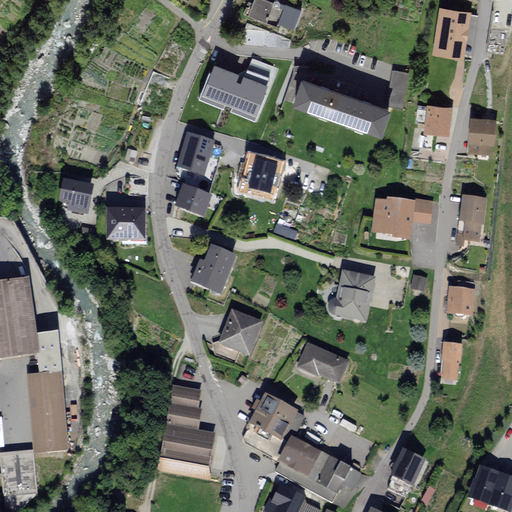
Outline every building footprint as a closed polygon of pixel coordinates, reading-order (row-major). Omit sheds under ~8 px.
[(300,10),(271,0),(252,0),(248,13),(293,29),(300,10)] [(462,61),(470,14),(439,8),(430,55),(462,61)] [(267,87),(216,66),(204,96),(255,117),(267,87)] [(389,106),(406,106),(408,70),(391,69),(389,106)] [(295,106),(338,120),(346,96),(303,82),(295,106)] [(290,84),(286,99),(292,101),(296,86),(290,84)] [(382,135),(390,111),(346,96),(338,120),(382,135)] [(451,108),(428,106),(426,132),(448,134),(451,108)] [(495,121),(471,119),(469,143),(471,143),(470,152),(491,154),(491,144),(493,144),(495,121)] [(213,143),(188,136),(179,167),(203,174),(213,143)] [(283,162),(247,152),(237,191),(273,201),(283,162)] [(92,183),(61,178),(58,203),(67,204),(66,211),(88,214),(92,183)] [(210,193),(181,184),(175,208),(203,216),(210,193)] [(486,202),(463,199),(457,245),(463,246),(464,240),(478,242),(481,225),(483,225),(486,202)] [(430,223),(432,202),(416,200),(415,204),(389,201),(389,204),(377,202),(374,232),(393,235),(393,238),(409,240),(412,221),(430,223)] [(143,206),(105,206),(104,239),(143,239),(143,206)] [(274,231),(295,238),(298,230),(277,223),(274,231)] [(93,230),(83,229),(81,238),(91,239),(93,230)] [(234,254),(210,246),(205,261),(198,259),(189,283),(221,294),(234,254)] [(375,278),(340,271),(335,297),(330,299),(327,302),(327,306),(329,311),(334,314),(366,321),(375,278)] [(425,280),(415,278),(413,288),(423,290),(425,280)] [(0,360),(38,356),(36,338),(30,282),(0,285),(0,360)] [(473,291),(450,290),(449,314),(472,315),(473,291)] [(261,324),(230,311),(217,344),(248,356),(261,324)] [(36,338),(38,356),(41,377),(27,378),(36,454),(69,450),(56,336),(36,338)] [(348,363),(306,344),(296,367),(337,386),(348,363)] [(460,363),(462,347),(444,345),(443,362),(445,362),(443,379),(456,380),(458,362),(460,363)] [(195,409),(198,392),(172,388),(159,458),(207,467),(213,435),(196,432),(200,409),(195,409)] [(300,415),(264,395),(239,439),(276,459),(288,435),(300,415)] [(348,470),(294,440),(277,471),(332,501),(348,470)] [(424,462),(402,451),(392,472),(414,483),(424,462)] [(35,494),(31,453),(1,456),(5,496),(35,494)] [(469,499),(489,506),(500,476),(480,469),(469,499)] [(509,511),(511,503),(511,479),(500,476),(489,506),(505,511),(509,511)] [(297,511),(304,498),(279,485),(269,503),(277,507),(274,511),(297,511)]
